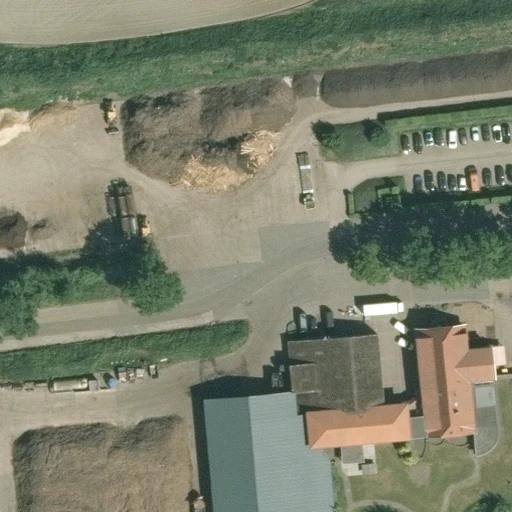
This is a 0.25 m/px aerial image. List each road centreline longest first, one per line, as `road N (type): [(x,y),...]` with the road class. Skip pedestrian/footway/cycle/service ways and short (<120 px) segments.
road 1 (unclassified): [(511,222),(309,240),(203,296),(0,323)]
road 2 (unknown): [(0,175),(258,133)]
